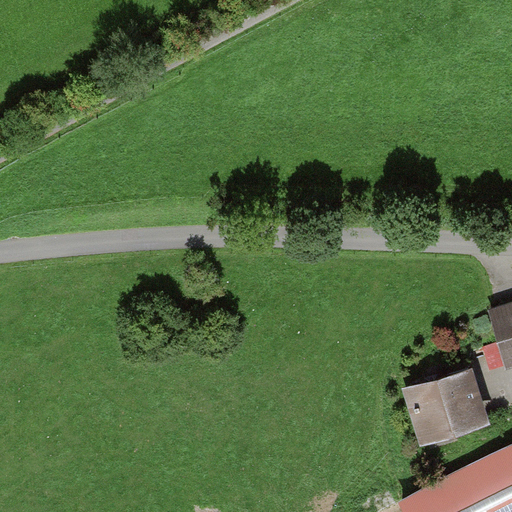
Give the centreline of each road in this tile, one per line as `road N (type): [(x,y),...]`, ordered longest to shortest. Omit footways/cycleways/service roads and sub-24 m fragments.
road 1 (unclassified): [(0,254),(192,238),(511,246)]
road 2 (track): [(288,0),(0,156)]
